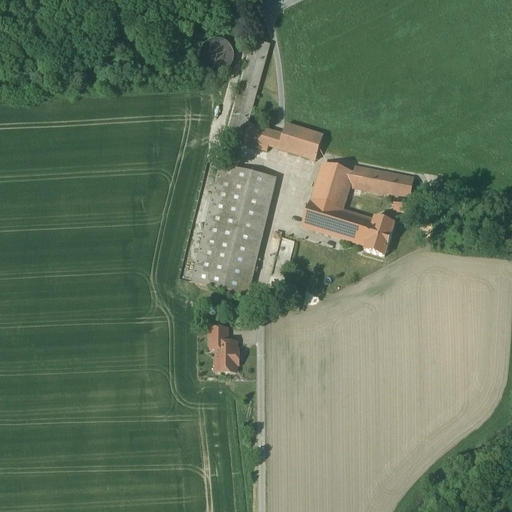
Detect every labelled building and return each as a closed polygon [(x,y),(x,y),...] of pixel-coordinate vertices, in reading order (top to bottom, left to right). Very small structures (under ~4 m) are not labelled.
[(201,53),(200,57),(200,60),(201,64),(202,67),(204,69),(207,72),(210,74),(213,75),(217,75),(220,75),(224,74),(227,72),(229,70),(231,67),(233,64),(234,61),(234,57),(234,54),(233,51),(231,48),(228,45),(226,43),(222,42),(219,41),(216,41),(212,41),(209,43),(206,45),(204,47),(202,50),(201,53)] [(248,126),(249,127),(271,46),(252,41),(225,141),(243,146),(243,145),(248,126)] [(248,126),(243,145),(267,153),(269,149),(316,163),(323,138),(286,126),(283,137),(249,127),(248,126)] [(302,228),(334,238),(342,213),(349,189),(354,175),(353,174),(323,165),(311,203),(310,203),(302,228)] [(192,284),(249,297),(277,180),(220,166),(192,284)] [(355,169),(353,174),(354,175),(349,189),(396,198),(402,199),(410,201),(414,180),(355,169)] [(402,199),(396,198),(394,214),(410,215),(410,203),(403,202),(402,199)] [(342,213),(334,238),(366,248),(364,252),(385,259),(395,226),(374,220),(373,223),(342,213)] [(274,239),(280,241),(272,277),(286,280),(295,241),(282,238),(283,233),(276,232),(274,239)] [(298,288),(286,286),(282,306),(295,308),(298,288)] [(210,351),(216,351),(216,344),(227,344),(228,330),(210,330),(210,351)] [(227,344),(216,344),(216,351),(216,374),(236,374),(237,344),(227,344)]
